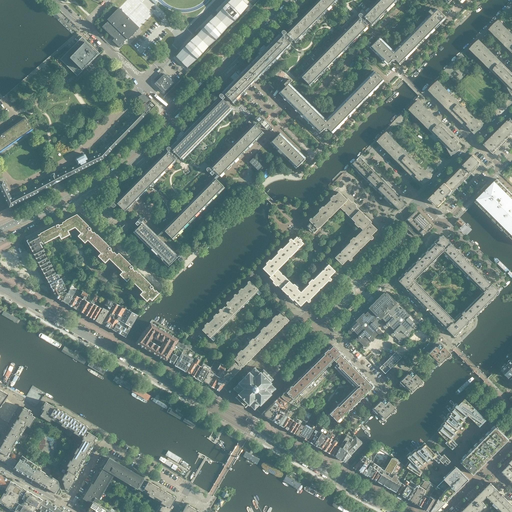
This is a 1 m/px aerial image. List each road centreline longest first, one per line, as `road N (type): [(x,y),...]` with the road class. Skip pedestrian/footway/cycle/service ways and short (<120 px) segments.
road 1 (secondary): [(221,62),(113,170),(0,229)]
road 2 (tertiary): [(208,404),(0,289)]
road 3 (secondary): [(70,202),(136,157),(226,68)]
road 4 (residential): [(391,224),(345,179),(253,270)]
road 5 (tertiary): [(396,511),(248,428)]
road 6 (residential): [(388,281),(440,334),(384,391)]
road 7 (residential): [(226,68),(273,116),(281,108),(233,62)]
road 8 (residential): [(299,316),(208,404)]
road 9 (residential): [(248,428),(331,337)]
road 10 (residential): [(391,224),(304,310)]
